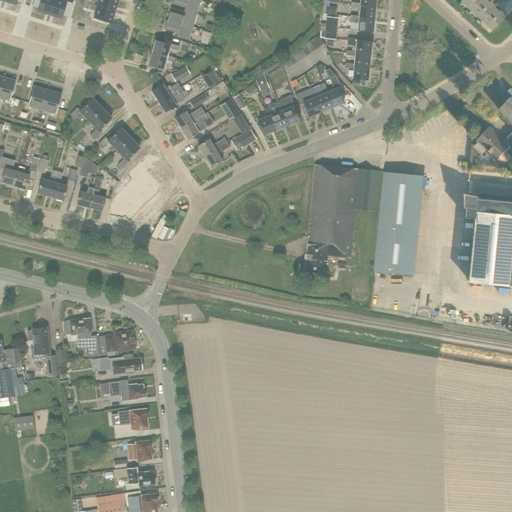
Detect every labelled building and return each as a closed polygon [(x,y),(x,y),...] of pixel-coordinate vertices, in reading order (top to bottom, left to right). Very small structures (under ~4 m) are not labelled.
[(33,0),(32,6),(37,7),(37,10),(49,13),(53,0),(33,0)] [(65,0),(53,0),(49,13),(62,17),(62,15),(68,16),(72,2),(65,0)] [(94,0),(93,4),(110,9),(112,0),(94,0)] [(184,9),(197,13),(200,0),(172,0),(172,3),(185,7),(184,9)] [(472,11),(482,0),(463,0),(462,1),(472,11)] [(483,20),(496,6),(489,0),(482,0),(472,11),(483,20)] [(359,4),(359,3),(351,2),(350,6),(359,7),(358,15),(358,17),(374,19),(375,6),(359,4)] [(93,4),(89,17),(106,22),(110,9),(93,4)] [(336,6),(326,5),(325,13),(335,14),(336,6)] [(496,6),(483,20),(493,30),(507,15),(496,6)] [(197,13),(184,9),(183,12),(170,8),(167,18),(193,26),(197,13)] [(358,17),(358,15),(350,14),(349,21),(357,22),(357,29),(372,31),(374,19),(358,17)] [(334,39),(336,26),(336,17),(327,16),(325,30),(324,38),(334,39)] [(189,39),(193,26),(167,18),(164,29),(177,33),(176,36),(189,39)] [(207,44),(210,33),(203,30),(201,35),(202,39),(201,42),(207,44)] [(319,46),(323,43),(318,35),(313,38),(319,46)] [(347,37),(346,45),(355,46),(355,51),(354,52),(370,54),(371,41),(356,40),(356,39),(347,38),(347,37)] [(315,49),(319,46),(313,38),(309,41),(315,49)] [(166,57),(167,55),(169,47),(177,49),(178,46),(169,43),(168,45),(155,40),(151,52),(166,57)] [(310,52),(315,49),(309,41),(304,44),(310,52)] [(306,55),(310,52),(304,44),(300,47),(306,55)] [(301,58),(306,55),(300,47),(295,50),(301,58)] [(296,61),(301,58),(295,50),(290,53),(296,61)] [(346,51),(345,54),(354,55),(353,63),(353,65),(369,67),(370,54),(354,52),(355,51),(346,50),(346,51)] [(174,58),(167,55),(166,57),(151,52),(148,64),(162,69),(165,59),(173,61),(174,58)] [(292,64),(296,61),(290,53),(286,56),(292,64)] [(287,67),(292,64),(286,56),(282,59),(287,67)] [(344,64),(344,67),(353,68),(352,77),(367,79),(369,67),(353,65),(353,63),(345,62),(344,64)] [(315,66),(318,74),(324,72),(321,64),(315,66)] [(171,73),(175,81),(189,73),(185,66),(171,73)] [(201,76),(209,88),(219,81),(212,69),(201,76)] [(332,106),(344,101),(338,87),(340,87),(335,75),(328,69),(325,70),(328,79),(329,78),(334,89),(327,91),(326,92),(332,106)] [(1,76),(0,79),(0,97),(9,100),(9,101),(15,80),(15,79),(15,80),(1,76)] [(255,80),(260,90),(268,87),(264,76),(255,80)] [(180,87),(177,82),(171,86),(170,84),(165,87),(162,83),(151,90),(157,101),(169,94),(174,91),(180,87)] [(326,92),(327,91),(324,84),(323,84),(320,85),(313,88),(316,96),(314,97),(320,111),(332,106),(326,92)] [(33,85),(27,106),(28,106),(41,110),(47,89),(34,85),(33,85)] [(169,94),(157,101),(164,111),(184,99),(180,92),(183,91),(180,87),(174,91),(169,94)] [(314,97),(316,96),(313,88),(311,89),(308,90),(296,95),(300,106),(303,104),(308,116),(320,111),(314,97)] [(47,89),(41,110),(55,114),(54,114),(55,114),(61,93),(60,93),(47,89)] [(190,102),(193,107),(208,99),(204,93),(190,102)] [(233,97),(240,109),(246,105),(239,94),(233,97)] [(283,109),(281,110),(287,124),(299,119),(296,112),(298,111),(295,105),(294,105),(291,97),(290,95),(280,100),(279,102),(283,109)] [(511,96),(499,109),(511,121),(511,96)] [(89,120),(102,108),(93,98),(80,110),(77,107),(70,114),(74,119),(81,112),(89,120)] [(230,98),(222,103),(231,118),(239,113),(230,98)] [(271,114),(269,115),(275,129),(287,124),(281,110),(283,109),(279,102),(275,103),(273,102),(268,105),(267,107),(268,106),(271,114)] [(269,115),(271,114),(268,106),(267,107),(264,108),(267,116),(258,120),(263,134),(275,129),(269,115)] [(180,128),(204,113),(200,107),(188,114),(186,110),(174,118),(180,128)] [(103,133),(109,127),(105,123),(111,118),(102,108),(89,120),(96,128),(90,135),(94,139),(102,132),(103,133)] [(204,113),(180,128),(187,139),(206,127),(203,121),(206,119),(203,114),(204,114),(204,113)] [(245,120),(236,126),(240,133),(249,127),(245,120)] [(130,137),(120,127),(115,132),(108,139),(105,137),(98,143),(102,148),(109,142),(116,150),(130,137)] [(482,153),(487,148),(498,159),(506,150),(511,156),(511,155),(511,136),(510,135),(505,141),(490,128),(479,140),(480,141),(475,146),(482,153)] [(250,129),(236,137),(241,146),(255,138),(250,129)] [(130,137),(116,150),(124,158),(118,164),(122,169),(129,162),(126,159),(139,147),(130,137)] [(204,156),(226,142),(223,137),(216,142),(217,142),(213,144),(209,138),(197,146),(204,156)] [(226,142),(204,156),(210,166),(222,159),(218,152),(222,150),(229,146),(226,142)] [(0,182),(13,186),(16,171),(11,170),(14,160),(0,156),(0,168),(4,169),(0,181),(0,182)] [(28,171),(35,172),(39,159),(32,157),(28,171)] [(88,172),(96,174),(98,166),(84,157),(79,175),(87,177),(88,172)] [(36,171),(44,173),(47,160),(40,158),(36,171)] [(141,164),(130,174),(139,183),(138,184),(141,187),(150,196),(160,187),(147,175),(143,180),(139,175),(145,169),(141,164)] [(355,208),(375,210),(379,170),(314,164),(305,270),(321,272),(322,260),(327,261),(327,255),(350,257),(355,208)] [(24,189),(28,175),(22,173),(24,168),(18,166),(16,171),(13,186),(24,189)] [(49,197),(57,171),(51,169),(49,176),(52,177),(51,181),(41,178),(36,193),(49,197)] [(66,180),(73,182),(77,171),(70,169),(66,180)] [(58,183),(59,179),(61,172),(57,171),(49,197),(62,200),(66,186),(58,183)] [(372,274),(414,278),(423,176),(382,171),(372,274)] [(98,196),(103,177),(94,175),(94,177),(93,181),(98,183),(96,189),(94,188),(92,194),(89,207),(101,210),(105,197),(98,196)] [(96,189),(98,183),(93,181),(94,177),(91,177),(89,184),(88,183),(87,185),(89,186),(87,193),(80,191),(77,204),(89,207),(92,194),(94,188),(96,189)] [(128,185),(124,189),(129,193),(132,196),(141,205),(150,197),(150,196),(141,187),(138,184),(133,189),(128,185)] [(113,201),(110,212),(121,215),(124,213),(129,218),(132,214),(141,205),(132,196),(129,193),(121,201),(117,197),(113,201)] [(511,202),(472,198),(469,218),(479,219),(470,282),(510,286),(511,286),(511,202)] [(76,340),(77,348),(85,347),(86,356),(98,355),(96,335),(90,336),(89,332),(91,332),(89,317),(88,318),(86,316),(84,317),(82,318),(69,320),(69,321),(65,321),(63,324),(64,331),(67,333),(71,333),(71,340),(76,340)] [(32,330),(27,331),(27,340),(33,340),(32,340),(32,345),(33,346),(33,348),(31,348),(32,361),(47,360),(47,368),(48,377),(57,376),(56,367),(55,355),(46,356),(46,353),(49,353),(48,344),(46,327),(45,327),(44,326),(40,326),(39,328),(32,328),(32,330)] [(114,334),(104,335),(104,336),(97,337),(100,355),(107,354),(108,356),(117,355),(117,351),(135,348),(133,339),(134,337),(134,333),(132,332),(132,330),(114,333),(114,334)] [(2,370),(21,367),(18,349),(2,352),(1,341),(0,340),(0,362),(1,363),(2,370)] [(55,350),(57,364),(67,363),(65,349),(55,350)] [(133,358),(132,353),(123,355),(123,357),(108,359),(108,357),(97,359),(99,371),(109,369),(109,372),(112,372),(113,375),(133,372),(133,370),(142,369),(141,367),(142,366),(142,363),(141,362),(140,357),(133,358)] [(0,380),(2,397),(15,395),(10,368),(0,369),(0,380)] [(127,380),(119,380),(119,381),(108,382),(110,397),(121,396),(121,400),(138,398),(138,397),(144,397),(144,395),(146,393),(145,391),(144,390),(143,388),(142,384),(136,384),(135,384),(128,384),(127,380)] [(148,427),(146,415),(148,413),(147,411),(146,410),(146,408),(129,410),(117,412),(119,425),(130,424),(131,429),(141,428),(141,427),(148,427)] [(33,417),(14,420),(15,430),(34,427),(33,417)] [(137,461),(143,461),(144,460),(151,459),(150,448),(151,446),(151,443),(149,441),(149,440),(135,442),(135,443),(127,444),(129,460),(137,459),(137,461)] [(113,461),(114,468),(126,466),(125,459),(113,461)] [(137,472),(137,467),(113,470),(115,478),(127,476),(128,481),(126,482),(126,485),(138,483),(139,486),(145,485),(146,484),(154,483),(154,481),(155,480),(155,477),(153,476),(153,474),(152,470),(137,472)] [(154,511),(157,511),(156,501),(157,499),(157,496),(155,495),(155,493),(141,495),(140,491),(96,496),(97,509),(82,511),(80,499),(72,500),(73,511),(154,511)]
